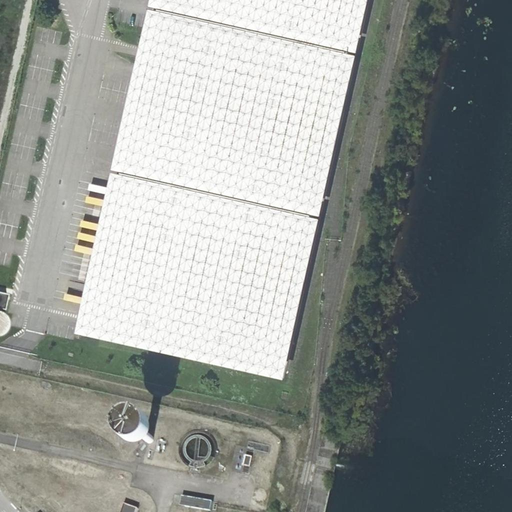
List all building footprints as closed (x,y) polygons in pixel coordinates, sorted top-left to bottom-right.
[(95,335),(288,378),(371,0),(164,0),(160,16),(157,46),(160,47),(133,166),(95,335)] [(0,306),(5,308),(9,292),(0,290),(0,306)] [(190,464),(199,465),(207,463),(214,457),(217,450),(217,443),(215,436),(210,430),(204,427),(196,426),(188,428),(182,433),(178,439),(178,449),(180,455),(184,460),(190,464)] [(243,460),(250,462),(252,454),(245,452),(243,460)] [(179,502),(209,508),(211,499),(182,492),(179,502)] [(134,511),(137,506),(123,501),(118,511),(134,511)]
